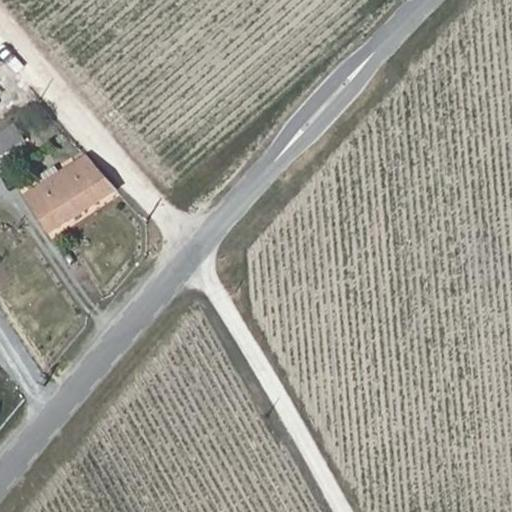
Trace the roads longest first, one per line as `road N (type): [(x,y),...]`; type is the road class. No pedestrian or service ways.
road 1 (secondary): [(192,250),(427,0)]
road 2 (secondary): [(0,484),(192,250)]
road 3 (unclassified): [(192,250),(343,511)]
road 4 (track): [(0,30),(192,250)]
